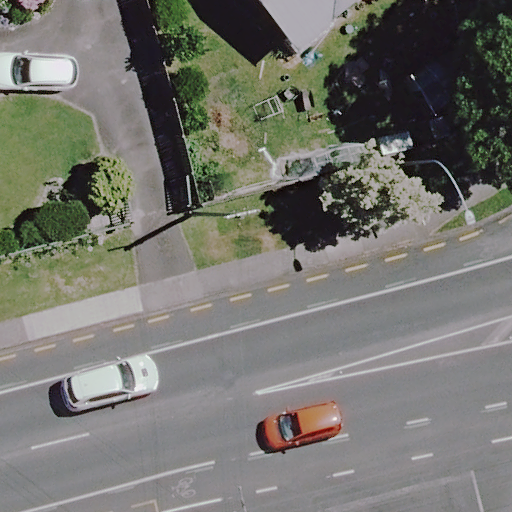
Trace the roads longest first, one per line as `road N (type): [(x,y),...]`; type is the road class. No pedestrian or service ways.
road 1 (tertiary): [(433,347),(0,457)]
road 2 (residential): [(486,511),(433,347)]
